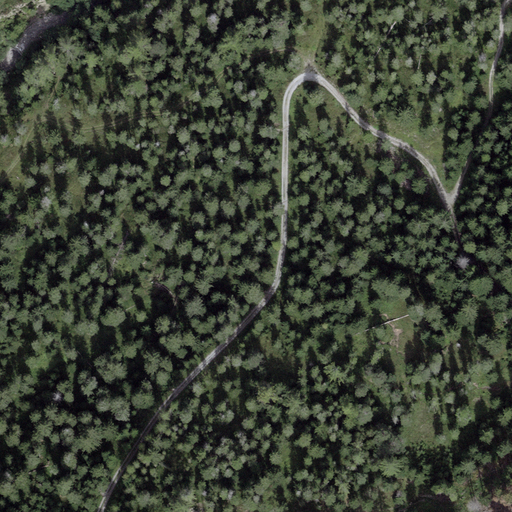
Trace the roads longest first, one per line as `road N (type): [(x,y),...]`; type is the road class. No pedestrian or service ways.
road 1 (track): [(102,511),(171,396),(279,282),(283,111),(292,84),(305,75),(321,78),(375,133),(431,169),(449,202),(489,121),(506,0)]
road 2 (track): [(449,202),(458,243),(511,302)]
